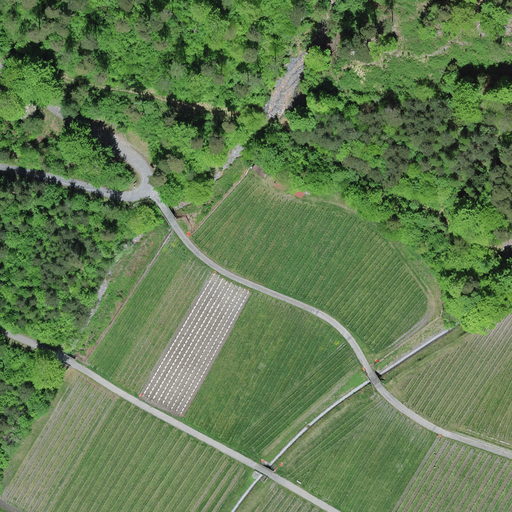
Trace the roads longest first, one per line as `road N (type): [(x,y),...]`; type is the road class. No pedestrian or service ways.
road 1 (track): [(0,39),(73,76),(184,101),(275,109),(292,138),(412,193),(475,239),(511,241)]
road 2 (track): [(511,452),(427,422),(384,393),(339,324),(218,265),(148,190)]
road 3 (track): [(337,511),(0,326)]
road 4 (track): [(148,190),(144,162),(0,59)]
road 5 (track): [(148,190),(129,194),(0,164)]
